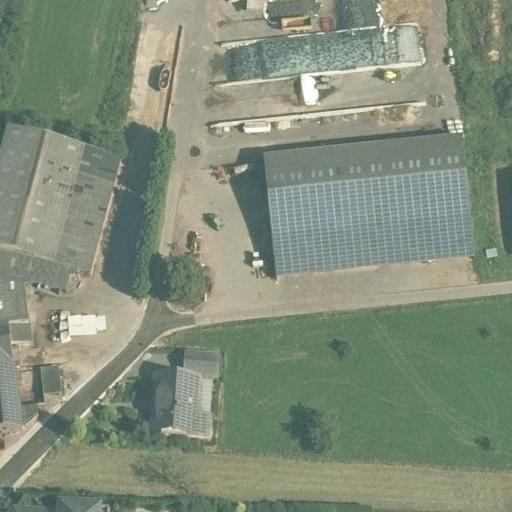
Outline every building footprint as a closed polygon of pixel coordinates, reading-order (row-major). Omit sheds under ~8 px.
[(285,0),(288,35),(423,25),(421,0),(285,0)] [(240,123),(426,107),(422,67),(236,83),(240,123)] [(120,162),(7,132),(0,158),(0,255),(72,274),(89,278),(120,162)] [(463,143),(264,164),(276,283),(475,263),(463,143)] [(509,231),(510,212),(491,211),(490,230),(509,231)] [(72,274),(0,255),(0,277),(23,283),(23,284),(24,284),(66,295),(72,274)] [(0,331),(10,330),(28,328),(24,284),(0,280),(0,331)] [(31,348),(28,328),(10,330),(12,350),(31,348)] [(10,330),(0,331),(0,371),(15,370),(12,350),(10,330)] [(218,360),(188,358),(186,378),(216,381),(218,360)] [(15,370),(0,371),(0,436),(22,434),(21,429),(19,411),(15,370)] [(60,372),(41,373),(44,400),(62,398),(60,372)] [(200,384),(156,381),(152,434),(207,439),(209,421),(197,420),(200,384)] [(38,409),(19,411),(21,429),(27,429),(39,418),(38,409)]
